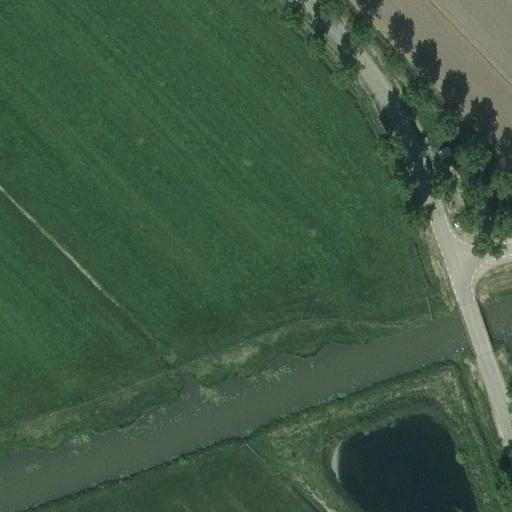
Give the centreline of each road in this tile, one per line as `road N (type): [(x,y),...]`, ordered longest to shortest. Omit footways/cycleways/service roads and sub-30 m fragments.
road 1 (unclassified): [(456,266),(375,76),(305,0)]
road 2 (unclassified): [(511,426),(456,266)]
